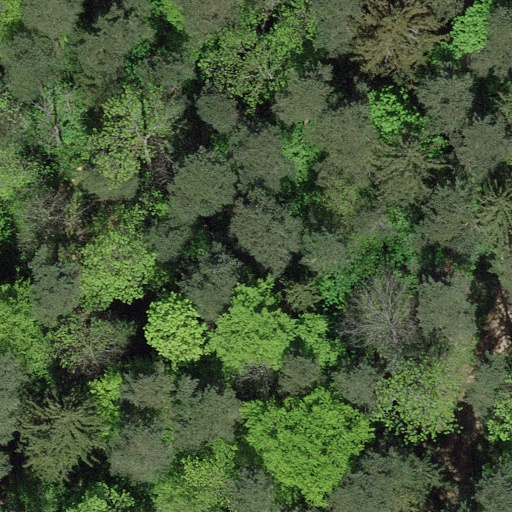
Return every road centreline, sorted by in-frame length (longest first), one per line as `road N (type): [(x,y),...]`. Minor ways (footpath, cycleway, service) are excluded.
road 1 (track): [(0,503),(77,386),(133,117),(189,0)]
road 2 (track): [(511,351),(448,511)]
